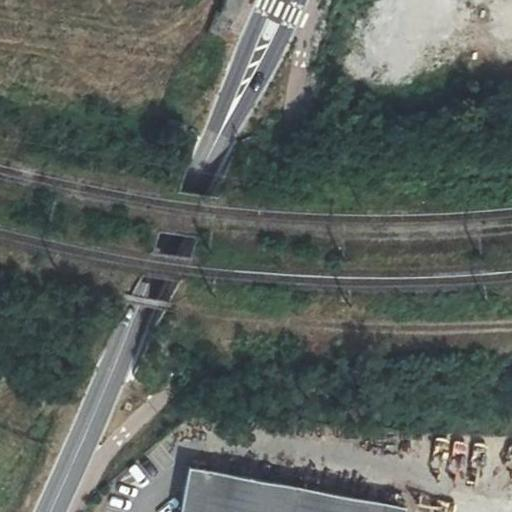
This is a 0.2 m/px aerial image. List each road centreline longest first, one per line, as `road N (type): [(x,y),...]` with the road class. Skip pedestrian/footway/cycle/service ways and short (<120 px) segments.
road 1 (secondary): [(51,511),(283,0)]
road 2 (track): [(511,328),(324,333)]
